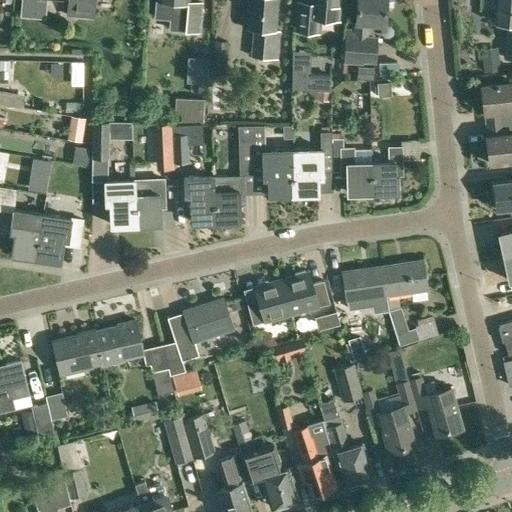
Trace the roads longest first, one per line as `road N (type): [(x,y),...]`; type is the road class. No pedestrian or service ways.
road 1 (residential): [(0,308),(450,212)]
road 2 (residential): [(511,482),(450,212)]
road 3 (residential): [(450,212),(432,0)]
